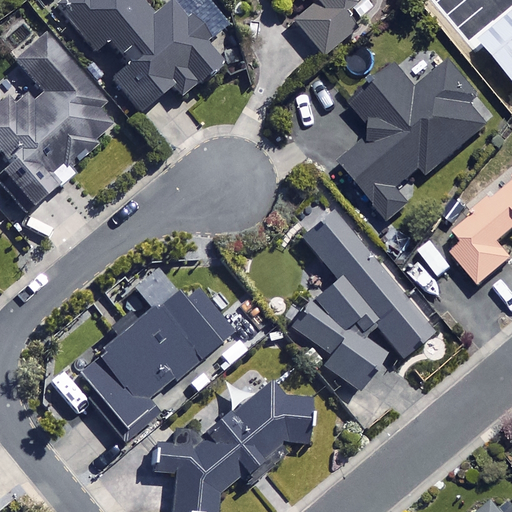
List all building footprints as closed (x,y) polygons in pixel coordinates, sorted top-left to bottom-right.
[(232,51),(191,0),(169,0),(149,16),(136,0),(66,0),(55,9),(89,52),(103,41),(121,64),(105,77),(133,111),(166,85),(175,96),(232,51)] [(295,0),(302,7),(287,21),(319,56),(376,4),(372,0),(295,0)] [(511,12),(478,41),(511,82),(511,12)] [(92,94),(40,35),(11,61),(40,93),(29,103),(14,86),(0,98),(0,167),(0,168),(0,190),(19,213),(66,172),(61,166),(112,121),(90,96),(92,94)] [(346,102),(366,123),(366,140),(338,163),(387,221),(408,204),(394,187),(418,167),(425,175),(486,125),(468,104),(480,94),(451,59),(414,89),(392,64),(346,102)] [(511,177),(451,229),(461,241),(448,252),(476,285),(509,257),(495,241),(511,226),(511,177)] [(427,329),(323,212),(295,237),(330,277),(285,318),(348,389),(391,350),(396,356),(427,329)] [(72,373),(88,392),(81,398),(119,442),(156,410),(147,400),(227,331),(190,288),(175,301),(150,272),(129,290),(142,306),(130,316),(124,309),(105,325),(111,332),(93,347),(96,352),(72,373)] [(167,474),(165,511),(211,511),(212,490),(233,472),(243,486),(284,452),(276,442),(304,443),(305,397),(283,396),(267,377),(199,433),(188,419),(158,444),(146,444),(145,474),(167,474)] [(496,511),(488,501),(475,511),(496,511)]
